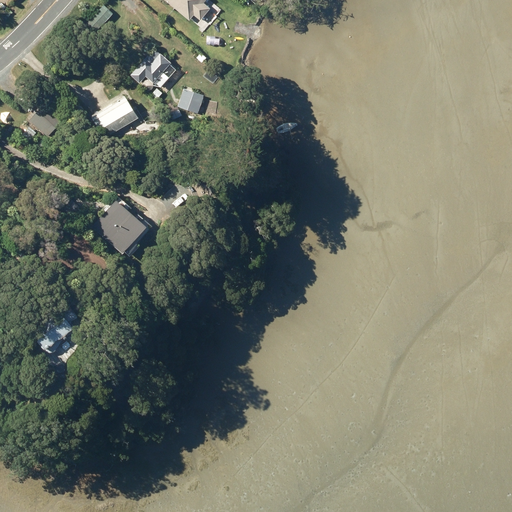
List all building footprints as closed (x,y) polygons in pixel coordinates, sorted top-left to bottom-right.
[(166,0),(188,18),(193,12),(200,18),(209,6),(203,1),(203,0),(166,0)] [(264,0),(251,0),(262,9),(267,3),(264,0)] [(171,61),(153,46),(130,72),(139,81),(145,74),(155,83),(161,75),(160,74),(171,61)] [(190,59),(183,53),(173,65),(179,71),(190,59)] [(177,105),(196,112),(202,93),(183,86),(177,105)] [(150,93),(156,98),(161,91),(156,87),(150,93)] [(124,94),(90,115),(103,136),(137,115),(124,94)] [(45,101),(29,119),(46,135),(63,116),(45,101)] [(117,195),(92,220),(121,248),(146,223),(117,195)] [(31,262),(22,249),(1,263),(10,276),(31,262)] [(47,350),(50,351),(58,345),(58,343),(60,342),(61,339),(76,327),(70,319),(78,314),(68,299),(30,327),(47,350)]
